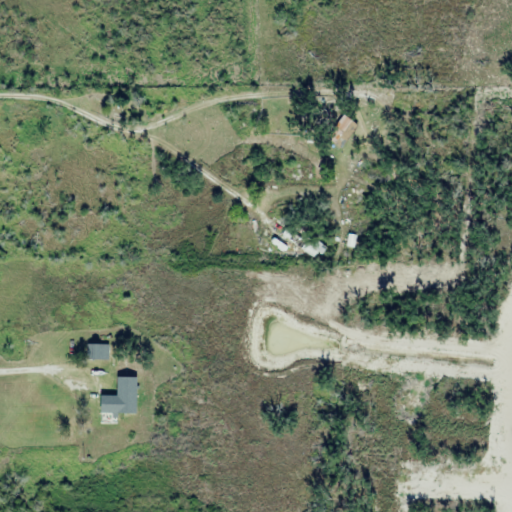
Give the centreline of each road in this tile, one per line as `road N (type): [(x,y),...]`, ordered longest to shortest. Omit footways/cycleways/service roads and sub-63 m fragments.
road 1 (residential): [(0,95),(43,100),(168,144),(271,229)]
road 2 (residential): [(511,332),(510,511)]
